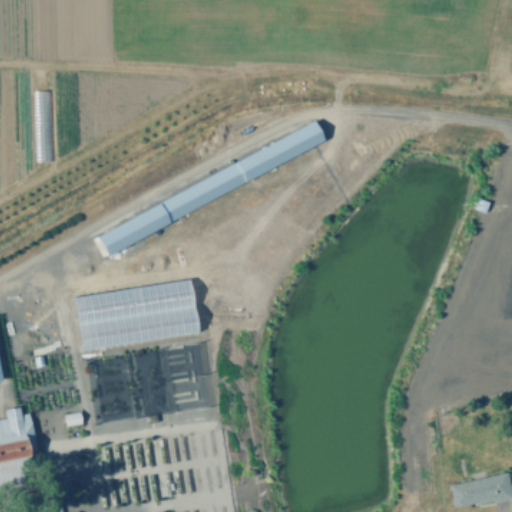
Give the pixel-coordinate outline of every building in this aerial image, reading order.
[(47,90),(32,90),(34,159),(49,159),(47,90)] [(94,232),(308,116),(320,133),(104,253),(94,232)] [(63,423),(80,422),(78,410),(62,412),(63,423)] [(0,464),(0,436),(16,433),(22,459),(0,464)] [(444,485),(503,471),(509,497),(491,502),(490,500),(470,504),(470,502),(450,507),(444,485)] [(60,511),(59,502),(43,504),(44,511),(43,511),(60,511)]
